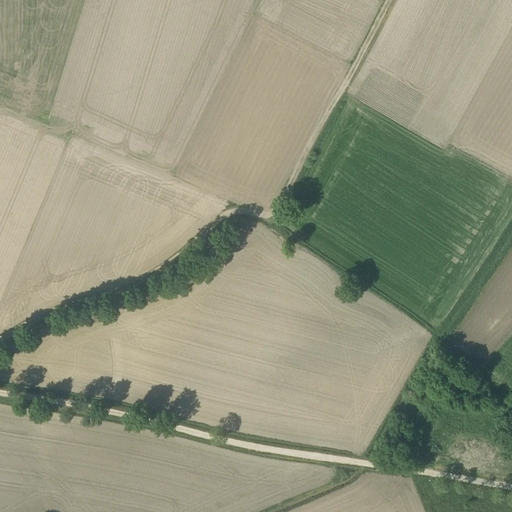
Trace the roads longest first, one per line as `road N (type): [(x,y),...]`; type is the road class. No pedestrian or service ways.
road 1 (track): [(0,339),(136,283),(181,256),(228,212),(267,225),(391,0)]
road 2 (track): [(0,393),(272,451),(436,475)]
road 3 (track): [(267,225),(413,324)]
